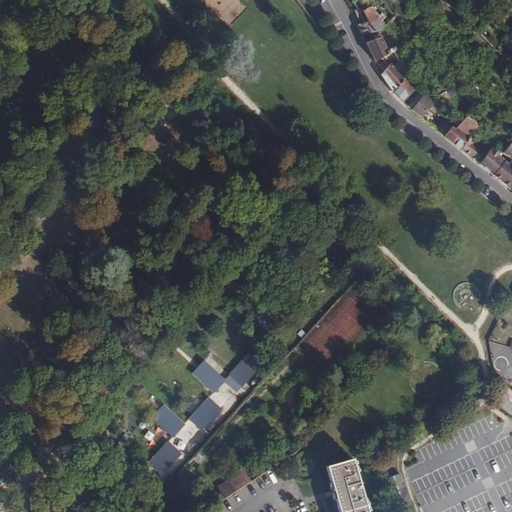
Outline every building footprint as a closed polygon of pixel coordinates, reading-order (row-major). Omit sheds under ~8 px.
[(371,24),(368,26),(373,32),(377,29),(382,24),(377,18),(378,16),(369,6),(362,12),(371,24)] [(365,22),(359,25),(361,30),(364,38),(373,32),(368,26),(365,22)] [(370,51),(375,62),(389,56),(388,53),(394,51),(397,46),(385,31),(382,34),(379,36),(373,38),(374,40),(367,43),(370,51)] [(375,62),(378,70),(395,56),(393,54),(389,56),(375,62)] [(381,75),(392,91),(405,79),(407,77),(398,67),(396,68),(391,64),(381,75)] [(437,74),(428,67),(423,73),(433,80),(437,74)] [(405,79),(392,91),(398,97),(403,103),(416,88),(405,79)] [(414,108),(412,110),(420,117),(428,108),(430,105),(432,102),(431,101),(420,93),(410,104),(414,108)] [(432,102),(430,105),(440,112),(442,110),(432,102)] [(430,105),(428,108),(441,118),(444,115),(440,112),(430,105)] [(435,130),(460,150),(470,135),(477,125),(466,117),(454,131),(447,125),(443,130),(438,126),(435,130)] [(467,156),(477,164),(488,152),(483,148),(480,151),(477,148),(480,144),(470,135),(460,150),(467,156)] [(488,152),(477,164),(508,189),(511,184),(511,144),(510,143),(502,153),(490,149),(488,152)] [(370,276),(364,270),(355,280),(361,286),(370,276)] [(261,365),(248,353),(229,375),(242,386),(261,365)] [(225,379),(202,360),(191,374),(214,393),(225,379)] [(221,409),(207,397),(189,419),(202,431),(221,409)] [(185,424),(162,404),(151,417),(173,437),(185,424)] [(182,454),(167,441),(148,462),(163,475),(182,454)] [(364,511),(350,460),(327,466),(340,511),(364,511)] [(399,475),(385,479),(395,509),(409,505),(399,475)] [(226,480),(214,487),(221,499),(233,491),(226,480)]
